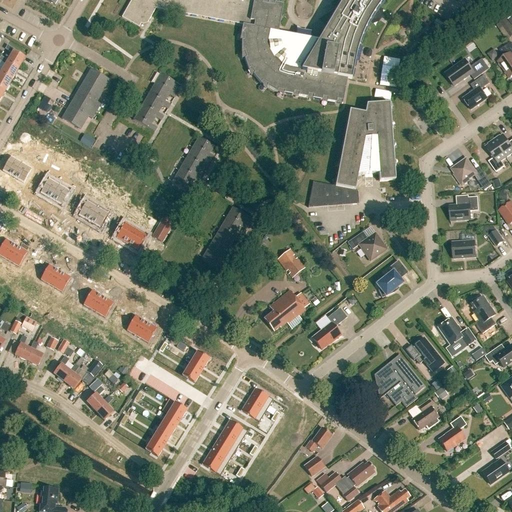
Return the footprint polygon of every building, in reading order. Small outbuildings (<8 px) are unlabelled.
[(302,39),(303,34),(297,33),(296,38),(279,34),(284,6),(254,0),(254,1),(247,0),(132,0),(122,19),(139,29),(141,25),(143,26),(148,25),(156,10),(244,26),(241,35),(242,42),(242,54),(245,60),(249,71),(253,76),(261,85),(267,88),(278,94),(284,95),(343,105),(347,80),(351,81),(356,59),(358,52),(360,45),(362,37),(366,29),(370,22),(375,14),(379,7),(383,2),(385,0),(343,0),(319,42),(302,39)] [(500,30),(508,41),(511,37),(511,26),(510,23),(500,30)] [(511,44),(511,43),(500,51),(505,58),(498,63),(510,79),(511,77),(511,44)] [(12,54),(8,61),(7,63),(18,70),(24,59),(13,52),(14,51),(7,46),(5,50),(12,54)] [(1,73),(0,74),(11,81),(18,70),(7,63),(8,61),(8,62),(1,57),(0,58),(0,62),(5,65),(1,73)] [(465,61),(445,75),(454,88),(471,76),(474,81),(489,70),(482,60),(470,69),(465,61)] [(97,102),(109,81),(91,70),(62,120),(80,130),(88,117),(92,120),(100,105),(97,102)] [(0,74),(1,73),(0,71),(0,88),(5,92),(11,81),(0,74)] [(154,86),(169,95),(174,98),(177,94),(171,91),(176,83),(161,74),(154,86)] [(470,86),(474,92),(463,100),(471,111),(487,100),(481,91),(490,84),(484,76),(470,86)] [(147,98),(162,107),(167,110),(170,105),(164,102),(169,95),(154,86),(147,98)] [(158,113),(162,107),(147,98),(140,109),(155,118),(161,121),(163,117),(158,113)] [(379,183),(395,182),(389,104),(371,105),(367,106),(365,115),(349,112),(335,187),(313,183),(308,209),(358,205),(357,191),(355,191),(358,177),(378,175),(379,183)] [(157,128),(151,125),(155,118),(140,109),(133,121),(154,133),(157,128)] [(494,141),(506,159),(511,155),(511,154),(511,146),(511,147),(503,136),(500,138),(500,137),(494,141)] [(209,154),(214,147),(199,138),(192,150),(207,159),(212,162),(215,158),(209,154)] [(494,141),(488,145),(489,146),(486,148),(493,159),(488,163),(496,173),(505,167),(501,162),(506,159),(494,141)] [(25,146),(23,150),(33,155),(35,151),(25,146)] [(185,161),(199,170),(205,174),(208,169),(202,166),(207,159),(192,150),(185,161)] [(48,164),(54,154),(48,151),(42,161),(48,164)] [(7,159),(0,171),(12,179),(20,166),(7,159)] [(466,160),(452,170),(457,178),(454,180),(460,188),(469,181),(468,181),(476,175),(477,175),(474,172),(466,160)] [(178,172),(193,181),(198,185),(201,180),(195,177),(199,170),(185,161),(178,172)] [(65,165),(61,172),(73,179),(77,172),(65,165)] [(20,166),(12,179),(24,186),(32,173),(20,166)] [(477,175),(476,175),(480,180),(477,182),(484,191),(492,186),(479,168),(474,172),(477,175)] [(75,180),(84,185),(90,174),(81,169),(75,180)] [(178,172),(171,184),(192,196),(194,192),(189,188),(193,181),(178,172)] [(95,178),(89,186),(109,202),(115,194),(95,178)] [(45,181),(38,194),(50,201),(58,188),(45,181)] [(58,188),(50,201),(62,208),(70,195),(58,188)] [(450,207),(451,222),(471,221),(470,213),(479,212),(478,198),(469,199),(469,197),(456,198),(457,207),(450,207)] [(83,203),(76,216),(88,224),(96,210),(83,203)] [(499,212),(509,226),(511,224),(511,205),(511,203),(499,212)] [(226,220),(241,229),(246,232),(249,228),(243,224),(247,218),(232,209),(226,220)] [(96,210),(88,224),(100,231),(108,218),(96,210)] [(242,239),(236,236),(241,229),(226,220),(219,231),(234,241),(239,244),(242,239)] [(161,222),(152,238),(162,244),(171,228),(161,222)] [(121,225),(114,238),(126,246),(134,233),(121,225)] [(212,243),(227,252),(233,255),(235,251),(230,247),(234,241),(219,231),(212,243)] [(489,237),(496,248),(504,243),(496,232),(489,237)] [(134,233),(126,246),(138,253),(146,240),(134,233)] [(363,233),(347,244),(352,251),(359,246),(370,262),(386,251),(375,235),(367,240),(363,233)] [(0,253),(9,258),(16,246),(3,239),(0,243),(0,253)] [(468,242),(452,244),(453,260),(476,259),(475,244),(468,245),(468,242)] [(212,243),(201,260),(222,273),(228,262),(223,259),(227,252),(212,243)] [(29,254),(16,246),(9,258),(22,266),(29,254)] [(291,251),(277,261),(292,280),(306,270),(291,251)] [(399,280),(407,274),(398,262),(389,269),(392,273),(376,286),(379,289),(378,290),(382,299),(394,294),(393,292),(402,284),(399,280)] [(59,272),(47,264),(39,277),(52,284),(59,272)] [(72,280),(59,272),(52,284),(65,292),(72,280)] [(95,310),(102,297),(89,290),(82,302),(95,310)] [(273,314),(264,321),(273,333),(279,329),(280,330),(287,325),(288,326),(305,313),(290,293),(269,309),(273,314)] [(115,305),(102,297),(95,310),(108,317),(115,305)] [(478,322),(474,324),(482,335),(495,326),(490,319),(495,316),(482,298),(472,305),(476,312),(473,314),(478,322)] [(62,303),(53,317),(59,321),(68,306),(62,303)] [(331,324),(312,339),(322,351),(341,336),(334,329),(341,324),(333,314),(327,319),(331,324)] [(138,335),(145,323),(132,315),(125,327),(138,335)] [(21,328),(32,334),(37,324),(26,318),(21,328)] [(451,319),(437,329),(450,347),(461,340),(466,348),(475,342),(467,330),(462,334),(451,319)] [(15,322),(10,333),(16,336),(21,325),(15,322)] [(159,331),(145,323),(138,335),(151,343),(159,331)] [(18,345),(20,345),(14,357),(26,362),(31,351),(30,350),(23,347),(26,339),(22,337),(18,345)] [(53,352),(58,342),(51,339),(46,349),(53,352)] [(414,347),(415,348),(413,350),(411,347),(405,351),(413,362),(415,360),(419,365),(423,362),(432,374),(444,365),(423,339),(414,347)] [(69,345),(64,341),(57,352),(63,355),(64,354),(67,349),(69,345)] [(31,351),(26,362),(38,368),(43,356),(34,352),(37,344),(34,343),(30,350),(31,351)] [(501,353),(498,348),(487,356),(484,358),(489,364),(492,362),(495,366),(499,363),(503,369),(511,362),(511,346),(501,353)] [(67,349),(64,354),(71,359),(74,353),(67,349)] [(197,353),(189,365),(202,373),(209,361),(197,353)] [(425,388),(399,356),(388,365),(390,366),(388,368),(387,366),(374,377),(377,393),(383,392),(386,395),(378,401),(378,402),(386,395),(396,407),(401,403),(406,409),(417,400),(415,396),(425,388)] [(60,365),(53,375),(63,383),(71,373),(70,372),(63,367),(68,361),(65,358),(60,365)] [(87,373),(93,378),(101,367),(96,363),(87,373)] [(189,365),(182,377),(194,385),(202,373),(189,365)] [(70,372),(71,373),(63,383),(73,391),(81,381),(73,375),(78,368),(75,366),(70,372)] [(448,372),(453,380),(458,376),(453,368),(448,372)] [(511,378),(500,387),(504,393),(511,392),(511,378)] [(100,388),(94,394),(95,395),(86,403),(95,413),(104,404),(103,403),(97,397),(103,391),(100,388)] [(448,397),(443,389),(435,394),(440,402),(448,397)] [(255,390),(248,401),(266,413),(273,401),(255,390)] [(104,404),(95,413),(104,422),(113,413),(106,406),(112,400),(109,397),(103,403),(104,404)] [(160,413),(163,407),(151,400),(148,406),(160,413)] [(248,401),(241,413),(259,424),(266,413),(248,401)] [(422,414),(412,421),(419,432),(426,427),(428,430),(439,423),(436,420),(438,419),(431,408),(432,407),(429,401),(418,409),(422,414)] [(174,404),(167,416),(179,424),(186,412),(174,404)] [(478,404),(473,407),(478,415),(483,411),(478,404)] [(289,422),(294,413),(286,408),(281,417),(289,422)] [(167,416),(160,428),(172,435),(179,424),(167,416)] [(453,430),(438,441),(447,453),(465,440),(459,431),(466,426),(460,418),(449,425),(453,430)] [(119,438),(125,440),(128,435),(135,439),(140,429),(127,422),(119,438)] [(229,422),(222,433),(240,444),(247,433),(229,422)] [(160,428),(152,439),(165,447),(172,435),(160,428)] [(311,441),(305,448),(312,454),(317,447),(321,450),(332,437),(322,429),(312,442),(311,441)] [(222,433),(216,444),(234,455),(240,444),(222,433)] [(152,439),(145,451),(157,459),(165,447),(152,439)] [(490,453),(496,461),(510,450),(505,443),(490,453)] [(216,444),(209,455),(227,466),(234,455),(216,444)] [(209,455),(202,466),(220,477),(227,466),(209,455)] [(317,457),(303,467),(311,479),(325,469),(317,457)] [(500,461),(482,473),(490,486),(509,473),(500,461)] [(347,476),(349,478),(347,480),(345,478),(341,481),(335,474),(329,479),(325,475),(317,482),(326,494),(335,487),(343,496),(342,496),(348,503),(359,495),(353,488),(355,486),(356,487),(374,474),(372,472),(373,471),(368,464),(364,467),(361,465),(347,476)] [(6,481),(4,481),(5,475),(8,475),(8,474),(0,473),(0,487),(9,489),(9,488),(5,488),(6,481)] [(21,492),(32,493),(33,484),(23,483),(21,492)] [(0,501),(4,502),(0,501),(0,494),(0,495),(1,488),(9,489),(0,487),(0,501)] [(323,496),(317,488),(312,492),(318,500),(323,496)] [(66,511),(64,510),(56,509),(58,491),(42,489),(39,511),(66,511)] [(406,500),(409,498),(404,491),(400,494),(398,492),(390,498),(385,491),(373,500),(376,504),(377,503),(378,505),(377,506),(378,507),(377,508),(379,511),(395,511),(407,503),(406,500)] [(357,501),(342,511),(360,511),(364,510),(357,501)]
